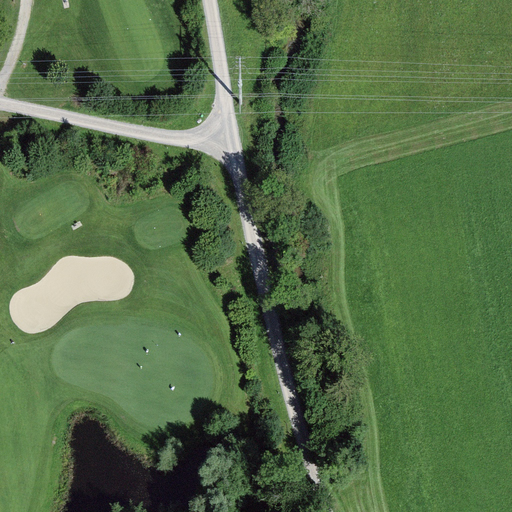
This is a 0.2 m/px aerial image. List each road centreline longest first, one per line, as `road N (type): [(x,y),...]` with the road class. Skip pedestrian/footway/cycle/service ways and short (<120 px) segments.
road 1 (track): [(210,0),(230,137),(325,511)]
road 2 (track): [(230,137),(181,141),(0,105)]
